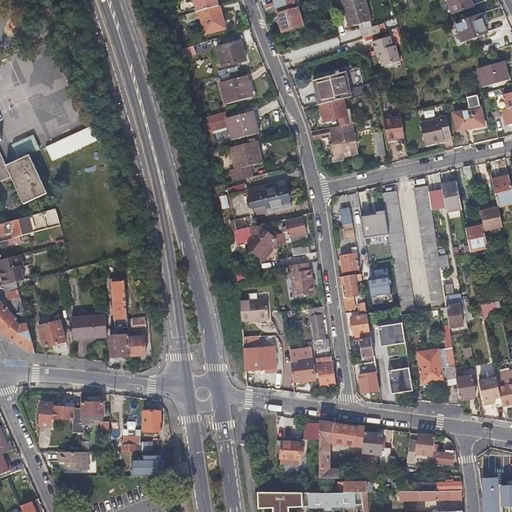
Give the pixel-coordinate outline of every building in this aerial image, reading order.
[(192,0),(197,12),(198,12),(205,34),(223,29),(219,16),(222,16),(219,6),(218,7),(215,0),(192,0)] [(298,8),(299,7),(296,0),(274,0),(278,13),(298,8)] [(350,28),(360,25),(371,22),(364,0),(348,0),(342,2),(350,28)] [(448,0),(453,12),(463,9),(472,5),(470,0),(448,0)] [(303,26),(298,8),(278,13),(281,22),(280,23),(283,32),(303,26)] [(454,23),(458,32),(461,41),(486,32),(479,13),(454,23)] [(381,34),(380,30),(379,26),(363,31),(365,38),(381,34)] [(416,38),(419,45),(426,41),(423,34),(416,38)] [(391,37),(373,43),(376,53),(378,53),(383,67),(401,61),(396,46),(394,46),(391,37)] [(245,60),(242,50),(239,41),(215,48),(221,67),(245,60)] [(181,49),(183,57),(196,54),(194,46),(181,49)] [(502,59),(490,63),(478,66),(483,85),(507,78),(502,59)] [(320,105),(343,100),(350,98),(344,72),(312,80),(318,106),(320,105)] [(249,98),(247,87),(244,77),(219,83),(225,105),(249,98)] [(353,88),(355,96),(364,93),(361,86),(353,88)] [(506,128),(511,126),(511,92),(503,94),(506,109),(494,111),(495,120),(504,119),(506,128)] [(455,114),(457,123),(459,131),(485,126),(479,96),(468,98),(470,110),(455,114)] [(346,112),(343,100),(320,105),(324,122),(340,118),(342,126),(349,124),(346,112)] [(228,125),(231,139),(258,132),(253,110),(226,117),(224,112),(205,117),(209,130),(228,125)] [(451,134),(448,116),(440,117),(440,118),(421,123),(426,144),(444,140),(443,135),(451,134)] [(401,117),(383,120),(387,141),(405,138),(401,117)] [(356,132),(372,128),(371,119),(355,123),(356,132)] [(357,153),(352,123),(349,124),(342,126),(329,128),(331,137),(332,146),(330,146),(333,159),(341,157),(341,155),(357,153)] [(53,161),(98,141),(92,127),(47,146),(53,161)] [(313,141),(331,137),(329,128),(311,132),(313,141)] [(10,144),(17,158),(38,149),(31,135),(10,144)] [(377,157),(382,156),(386,155),(383,137),(374,139),(377,157)] [(0,181),(10,177),(22,204),(45,193),(28,154),(4,165),(0,155),(0,139),(1,139),(0,138),(0,181)] [(253,180),(251,173),(249,165),(259,163),(253,141),(229,147),(236,172),(231,174),(234,186),(253,180)] [(469,167),(466,167),(462,168),(466,184),(473,182),(469,167)] [(491,181),(494,195),(497,208),(511,204),(511,191),(508,177),(491,181)] [(441,190),(443,199),(445,208),(446,213),(461,210),(456,182),(441,186),(441,190)] [(285,208),(282,196),(279,183),(229,195),(234,220),(285,208)] [(428,192),(427,186),(413,189),(431,306),(445,304),(444,297),(440,269),(438,256),(431,210),(428,192)] [(428,192),(431,210),(440,208),(438,190),(428,192)] [(399,311),(406,310),(414,308),(396,192),(382,195),(399,311)] [(482,226),(484,232),(501,228),(497,208),(479,212),(482,226)] [(13,238),(27,234),(59,226),(56,209),(0,224),(0,234),(11,232),(13,238)] [(301,219),(293,221),(285,223),(289,238),(305,234),(301,219)] [(277,245),(276,235),(275,222),(247,228),(248,236),(246,240),(248,250),(260,259),(270,245),(277,245)] [(352,223),(347,224),(341,225),(344,240),(355,237),(352,223)] [(465,229),(468,240),(470,251),(487,248),(484,232),(482,226),(465,229)] [(0,246),(29,239),(27,234),(13,238),(0,241),(0,246)] [(310,253),(310,249),(309,246),(294,249),(295,255),(310,253)] [(351,254),(346,255),(340,256),(340,260),(341,265),(342,272),(358,269),(356,253),(357,253),(356,246),(350,247),(351,254)] [(4,286),(15,283),(21,281),(18,268),(22,267),(19,255),(0,259),(0,272),(3,286),(4,286)] [(445,255),(438,256),(440,269),(447,268),(445,255)] [(288,265),(289,269),(289,273),(291,272),(294,296),(314,293),(311,269),(309,269),(308,262),(288,265)] [(26,266),(22,267),(18,268),(21,281),(29,280),(26,266)] [(63,272),(63,275),(63,278),(72,276),(71,269),(63,272)] [(340,285),(342,285),(343,285),(347,310),(355,308),(351,283),(362,281),(360,273),(339,277),(340,285)] [(374,298),(394,295),(392,278),(371,281),(374,298)] [(114,301),(126,299),(124,280),(119,281),(119,279),(111,279),(114,301)] [(24,349),(31,352),(35,353),(15,283),(4,286),(9,301),(12,300),(16,313),(11,315),(0,303),(0,332),(3,336),(10,341),(13,343),(16,345),(24,349)] [(449,327),(450,337),(451,341),(468,338),(468,333),(456,336),(456,331),(452,331),(451,328),(463,326),(460,313),(457,296),(444,297),(445,304),(449,327)] [(118,319),(118,322),(118,325),(128,324),(128,318),(126,299),(114,301),(116,319),(118,319)] [(241,322),(254,321),(268,319),(265,299),(239,301),(241,322)] [(481,305),(482,309),(483,313),(501,309),(499,301),(481,305)] [(321,315),(323,315),(325,314),(324,307),(308,309),(310,323),(311,323),(314,337),(324,336),(321,315)] [(366,333),(366,337),(370,337),(366,309),(361,310),(361,315),(351,317),(354,335),(366,333)] [(105,316),(88,317),(72,318),(74,339),(107,337),(105,316)] [(128,328),(145,327),(145,317),(128,318),(128,324),(128,328)] [(44,347),(55,344),(65,341),(60,321),(38,327),(44,347)] [(376,355),(386,355),(385,347),(407,345),(405,324),(378,326),(380,344),(376,345),(376,355)] [(143,335),(136,336),(129,337),(129,334),(110,336),(113,357),(146,353),(143,335)] [(264,369),(264,371),(264,372),(276,372),(273,347),(259,349),(258,336),(242,337),(245,370),(264,369)] [(359,339),(363,363),(374,361),(370,337),(366,337),(359,339)] [(313,341),(314,349),(330,347),(329,339),(313,341)] [(452,347),(441,349),(444,368),(439,369),(436,349),(416,353),(420,375),(422,384),(442,380),(443,384),(457,381),(456,378),(452,347)] [(465,358),(473,356),(471,347),(463,349),(465,358)] [(444,368),(441,349),(436,349),(439,369),(444,368)] [(316,360),(317,373),(319,387),(335,385),(332,363),(320,365),(318,359),(316,360)] [(303,383),(309,382),(315,381),(312,360),(298,362),(299,364),(291,365),(293,382),(303,381),(303,383)] [(374,361),(363,363),(364,371),(376,369),(374,361)] [(392,395),(415,392),(412,368),(388,371),(392,395)] [(358,376),(360,384),(361,393),(377,390),(374,373),(358,376)] [(502,406),(511,404),(511,373),(496,376),(496,378),(500,398),(502,406)] [(443,385),(443,384),(442,380),(422,384),(420,375),(417,375),(419,389),(443,385)] [(472,376),(456,378),(457,381),(459,399),(475,396),(472,376)] [(500,398),(496,378),(479,382),(482,402),(500,398)] [(81,415),(80,415),(79,426),(89,426),(89,420),(102,420),(102,405),(82,404),(81,415)] [(80,415),(80,409),(73,409),(64,408),(52,408),(52,406),(41,406),(40,429),(52,429),(52,420),(73,421),(73,433),(79,433),(79,426),(80,415)] [(159,413),(150,413),(142,413),(142,432),(159,431),(159,413)] [(334,442),(364,445),(365,433),(365,427),(356,426),(356,427),(319,422),(319,478),(339,478),(339,468),(326,468),(326,462),(328,462),(329,451),(328,449),(329,441),(331,442),(330,445),(333,445),(334,442)] [(99,434),(103,434),(108,435),(108,423),(99,423),(99,434)] [(79,433),(79,434),(89,434),(89,426),(79,426),(79,433)] [(363,454),(363,461),(389,463),(390,453),(380,452),(381,436),(386,436),(387,430),(376,428),(375,435),(365,433),(364,445),(363,454)] [(5,445),(0,433),(0,455),(11,451),(8,444),(5,445)] [(432,463),(434,446),(435,436),(420,434),(417,458),(423,459),(423,462),(432,463)] [(281,441),(281,458),(301,458),(301,441),(281,441)] [(439,447),(434,446),(432,463),(431,465),(436,465),(437,462),(452,464),(454,454),(442,452),(438,452),(439,447)] [(85,453),(79,453),(56,452),(56,462),(65,462),(64,469),(86,470),(86,453),(85,453)] [(339,460),(363,461),(363,454),(338,452),(339,460)] [(143,459),(132,459),(131,476),(163,478),(164,455),(143,454),(143,459)] [(0,457),(0,477),(13,474),(7,455),(0,457)] [(418,461),(417,461),(416,461),(415,458),(415,456),(408,455),(407,464),(418,464),(418,461)] [(367,491),(367,486),(367,481),(344,482),(345,488),(327,488),(327,492),(367,491)] [(438,483),(438,490),(461,490),(461,482),(438,483)] [(398,502),(416,501),(416,500),(462,498),(461,490),(438,490),(397,491),(398,502)] [(355,493),(257,492),(258,507),(273,507),(272,511),(287,511),(288,507),(355,506),(355,493)] [(20,506),(22,511),(35,511),(31,502),(20,506)]
